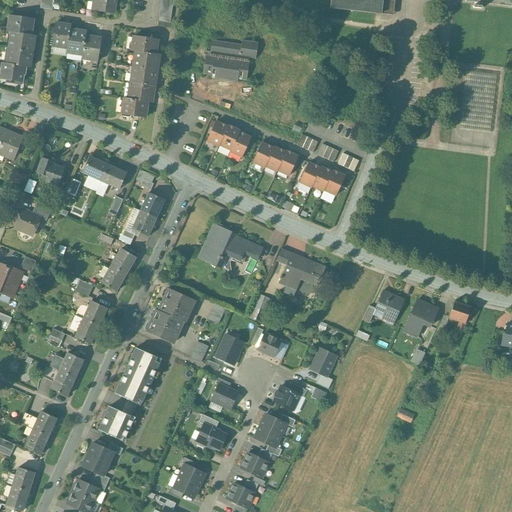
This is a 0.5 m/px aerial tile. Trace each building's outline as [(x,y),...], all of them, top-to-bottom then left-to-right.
[(94,0),(95,2),(93,10),(113,13),(114,0),(94,0)] [(331,0),(330,8),(394,15),(395,0),(331,0)] [(465,0),(465,1),(475,2),(474,6),(473,6),(473,7),(473,8),(474,8),(481,9),(482,9),(483,8),(482,7),(481,6),(482,3),(511,6),(511,0),(465,0)] [(28,19),(10,16),(7,32),(11,33),(11,32),(31,35),(33,20),(33,19),(28,19)] [(71,25),(55,23),(52,47),(67,49),(70,29),(71,25)] [(86,31),(70,29),(67,49),(67,51),(82,53),(83,53),(85,35),(86,35),(86,31)] [(31,35),(11,32),(11,33),(9,48),(32,52),(35,36),(31,35)] [(86,35),(85,35),(83,53),(82,53),(82,59),(97,61),(101,38),(86,35)] [(157,40),(134,36),(131,51),(159,55),(153,54),(154,50),(156,50),(157,40)] [(242,45),(212,41),(210,52),(212,52),(212,56),(206,55),(203,74),(211,75),(211,78),(237,82),(238,79),(246,81),(250,58),(256,59),(258,43),(242,41),(242,45)] [(32,52),(9,48),(6,64),(26,67),(30,68),(32,52)] [(131,51),(132,51),(135,52),(130,83),(154,87),(159,55),(131,51)] [(26,67),(6,64),(2,63),(0,78),(0,79),(23,83),(24,76),(25,76),(26,67)] [(130,83),(128,99),(148,102),(152,103),(154,87),(130,83)] [(148,102),(128,99),(124,98),(121,114),(145,118),(148,102)] [(227,127),(216,122),(207,141),(219,147),(219,145),(228,127),(227,127)] [(240,131),(228,126),(227,127),(228,127),(219,145),(230,150),(239,132),(240,131)] [(23,139),(0,128),(0,152),(6,155),(5,157),(14,160),(14,161),(17,154),(23,139)] [(239,132),(230,150),(230,152),(242,157),(251,138),(239,132)] [(307,137),(302,135),(297,146),(302,148),(307,137)] [(307,137),(302,148),(308,150),(313,140),(307,137)] [(318,142),(313,140),(308,150),(313,153),(318,142)] [(273,148),(262,143),(253,162),(264,168),(274,147),(273,148)] [(328,147),(322,144),(317,155),(323,157),(328,147)] [(285,152),(274,147),(264,168),(265,168),(265,167),(276,172),(286,151),(285,152)] [(328,147),(323,157),(328,160),(333,149),(328,147)] [(333,149),(328,160),(333,162),(338,151),(333,149)] [(298,156),(286,151),(276,172),(277,172),(277,171),(289,176),(298,156)] [(343,153),(338,164),(343,167),(348,156),(343,153)] [(17,154),(14,161),(14,160),(12,165),(17,167),(22,156),(17,154)] [(348,156),(343,167),(348,169),(353,158),(348,156)] [(54,162),(42,158),(37,173),(42,175),(40,179),(58,186),(64,169),(53,164),(54,162)] [(108,166),(90,158),(83,173),(101,181),(108,166)] [(353,158),(348,169),(354,172),(359,161),(353,158)] [(320,168),(308,163),(299,182),(311,188),(312,187),(312,186),(320,168)] [(126,174),(108,166),(101,181),(120,189),(126,174)] [(332,172),(321,167),(320,168),(312,186),(312,187),(323,192),(324,191),(324,190),(332,172)] [(345,176),(333,171),(332,172),(324,190),(324,191),(336,196),(345,176)] [(71,180),(66,193),(72,195),(78,182),(71,180)] [(154,184),(144,180),(141,186),(151,190),(154,184)] [(57,189),(50,206),(58,209),(66,193),(57,189)] [(165,200),(149,194),(141,212),(157,218),(165,200)] [(123,200),(117,198),(113,208),(118,210),(123,200)] [(50,212),(35,206),(32,214),(40,218),(46,221),(50,212)] [(32,214),(22,210),(14,228),(33,236),(40,218),(32,214)] [(157,218),(141,212),(133,230),(149,237),(157,218)] [(235,236),(227,232),(229,229),(215,223),(211,231),(212,231),(199,258),(211,264),(214,257),(218,258),(217,259),(221,261),(222,258),(221,258),(223,253),(240,261),(243,253),(257,259),(262,249),(234,237),(235,236)] [(136,235),(126,230),(123,236),(133,241),(136,235)] [(114,240),(102,234),(99,241),(111,246),(114,240)] [(136,258),(122,249),(112,266),(126,275),(136,258)] [(291,254),(282,250),(281,250),(277,261),(286,265),(287,265),(290,257),(291,254)] [(36,261),(25,257),(23,262),(34,267),(36,261)] [(324,269),(304,260),(304,259),(302,262),(290,257),(287,265),(286,265),(281,277),(280,277),(279,279),(280,279),(279,281),(286,283),(285,286),(286,286),(296,290),(300,280),(318,287),(325,268),(325,267),(324,269)] [(34,267),(23,262),(20,268),(31,272),(34,267)] [(0,263),(0,291),(9,270),(5,268),(6,266),(0,263)] [(126,275),(112,266),(101,283),(116,292),(126,275)] [(9,270),(0,291),(0,292),(12,298),(23,272),(14,268),(12,271),(9,270)] [(93,286),(80,280),(77,285),(91,292),(93,286)] [(91,292),(77,285),(75,291),(88,297),(91,292)] [(296,290),(286,286),(283,293),(293,297),(296,290)] [(194,300),(169,289),(159,311),(182,322),(184,323),(194,300)] [(403,300),(383,291),(375,308),(386,314),(384,319),(393,323),(403,300)] [(254,321),(259,310),(264,298),(259,295),(248,318),(254,321)] [(264,298),(259,310),(266,313),(271,300),(264,298)] [(437,309),(417,300),(403,331),(417,337),(423,324),(429,326),(437,309)] [(107,308),(91,301),(83,319),(99,326),(107,308)] [(470,307),(454,301),(448,317),(459,321),(456,329),(462,331),(470,307)] [(225,308),(215,303),(207,319),(218,324),(225,308)] [(374,312),(367,309),(362,320),(369,323),(374,312)] [(182,322),(159,311),(157,310),(147,332),(173,343),(182,322)] [(12,318),(0,313),(0,320),(3,321),(9,324),(12,318)] [(99,326),(83,319),(75,337),(90,344),(99,326)] [(448,327),(439,324),(434,336),(443,339),(448,327)] [(511,324),(506,324),(503,345),(511,346),(511,324)] [(258,328),(250,344),(255,347),(263,330),(258,328)] [(65,334),(53,329),(50,336),(62,341),(65,334)] [(281,341),(264,333),(257,349),(274,358),(281,341)] [(66,335),(63,342),(73,346),(76,339),(66,335)] [(244,343),(225,335),(215,357),(234,365),(244,343)] [(62,341),(50,336),(47,342),(59,348),(62,341)] [(208,346),(197,341),(190,358),(201,363),(208,346)] [(164,357),(136,346),(115,391),(143,403),(164,357)] [(337,356),(319,348),(309,369),(320,375),(327,378),(327,377),(337,356)] [(425,353),(417,350),(411,362),(419,366),(425,353)] [(84,360),(68,353),(65,359),(61,370),(60,371),(75,378),(84,360)] [(65,359),(59,356),(54,367),(61,370),(65,359)] [(220,366),(207,360),(205,365),(217,371),(220,366)] [(59,372),(53,369),(48,380),(55,383),(59,372)] [(75,378),(60,371),(59,372),(55,383),(52,389),(67,396),(75,378)] [(327,378),(320,375),(316,384),(328,389),(332,380),(327,377),(327,378)] [(231,384),(218,378),(215,383),(218,385),(228,389),(231,384)] [(306,390),(290,383),(287,389),(300,395),(303,397),(306,390)] [(228,389),(218,385),(211,400),(230,409),(237,393),(228,389)] [(287,389),(281,386),(274,402),(293,410),(300,395),(287,389)] [(323,401),(327,393),(317,388),(313,396),(323,401)] [(136,416),(110,406),(100,428),(124,439),(136,416)] [(414,415),(400,409),(396,416),(411,422),(414,415)] [(57,419),(42,412),(38,419),(34,430),(49,437),(57,419)] [(38,419),(25,414),(21,424),(34,430),(38,419)] [(219,422),(202,414),(199,422),(204,424),(215,429),(219,422)] [(279,421),(265,414),(260,426),(280,436),(286,424),(279,421)] [(295,420),(282,415),(279,421),(286,424),(292,427),(295,420)] [(215,429),(204,424),(200,433),(202,434),(198,442),(211,448),(211,446),(218,449),(221,443),(222,443),(226,435),(219,432),(218,429),(217,430),(215,429)] [(280,436),(260,426),(254,438),(269,444),(275,447),(280,436)] [(49,437),(34,430),(25,448),(40,455),(49,437)] [(15,445),(0,437),(0,445),(12,451),(15,445)] [(107,449),(93,443),(87,455),(108,464),(113,453),(114,452),(107,449)] [(123,449),(110,443),(107,449),(114,452),(113,453),(120,456),(123,449)] [(275,447),(269,444),(266,451),(272,454),(278,457),(281,450),(275,447)] [(12,451),(0,445),(0,452),(10,457),(12,451)] [(266,451),(261,449),(257,457),(268,462),(272,454),(266,451)] [(248,453),(240,468),(261,478),(269,462),(268,462),(257,457),(248,453)] [(108,464),(87,455),(82,466),(97,473),(103,476),(103,475),(108,464)] [(197,463),(184,458),(182,463),(184,464),(194,469),(197,463)] [(194,469),(184,464),(179,476),(199,486),(205,474),(194,469)] [(35,473),(19,468),(13,486),(29,492),(35,473)] [(103,476),(97,473),(94,480),(106,485),(110,478),(103,475),(103,476)] [(199,486),(179,476),(173,488),(183,493),(194,498),(199,486)] [(265,482),(254,477),(252,482),(258,485),(263,487),(265,482)] [(91,486),(78,480),(73,492),(94,501),(99,490),(91,486)] [(106,485),(94,480),(91,486),(99,490),(103,492),(106,485)] [(252,482),(247,480),(243,488),(254,493),(258,485),(252,482)] [(243,488),(233,483),(226,499),(237,504),(247,509),(254,493),(243,488)] [(29,492),(13,486),(6,505),(22,511),(29,492)] [(173,488),(171,487),(168,493),(181,498),(183,493),(173,488)] [(88,511),(94,501),(73,492),(67,504),(80,510),(85,511),(88,511)] [(176,503),(159,496),(157,502),(165,506),(164,508),(172,511),(176,503)]
